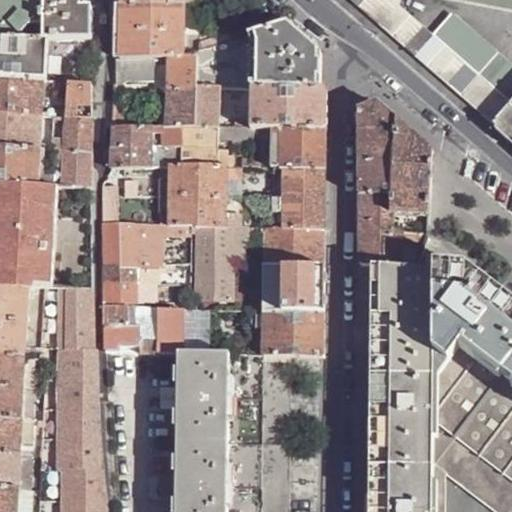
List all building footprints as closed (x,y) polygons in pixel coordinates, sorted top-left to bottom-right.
[(0,0),(0,41),(22,42),(23,32),(27,28),(43,28),(44,0),(0,0)] [(44,0),(43,28),(42,42),(48,42),(56,42),(92,42),(92,9),(82,9),(82,0),(44,0)] [(352,0),(362,9),(498,128),(511,110),(511,104),(436,38),(402,8),(403,0),(352,0)] [(511,0),(462,0),(511,9),(511,0)] [(185,7),(122,6),(121,38),(120,58),(120,59),(148,59),(154,59),(169,59),(184,60),(184,35),(185,7)] [(436,38),(511,104),(511,68),(454,16),(436,38)] [(289,27),(254,38),(257,48),(257,93),(319,94),(319,54),(307,42),(303,38),(289,27)] [(197,56),(200,54),(201,43),(201,35),(184,35),(184,60),(197,60),(197,56)] [(200,54),(223,48),(223,37),(201,43),(200,54)] [(200,54),(197,56),(197,60),(197,92),(220,92),(252,93),(257,93),(257,48),(254,38),(223,48),(200,54)] [(22,42),(0,41),(0,78),(45,80),(48,81),(48,46),(48,42),(42,42),(22,42)] [(120,58),(116,58),(116,77),(116,86),(127,81),(147,81),(148,59),(120,59),(120,58)] [(169,59),(154,59),(154,67),(169,67),(169,59)] [(184,60),(169,59),(169,67),(169,94),(197,95),(197,92),(197,60),(184,60)] [(45,80),(0,78),(0,113),(43,116),(45,80)] [(93,83),(71,82),(70,89),(68,117),(93,118),(94,97),(93,83)] [(197,92),(197,95),(197,130),(219,130),(219,122),(220,92),(197,92)] [(257,93),(252,93),(252,123),(252,131),(272,131),(281,131),(326,131),(327,94),(319,94),(257,93)] [(197,95),(169,94),(169,130),(185,130),(197,130),(197,95)] [(360,111),(360,195),(392,196),(398,122),(377,104),(360,111)] [(511,139),(511,110),(498,128),(511,139)] [(43,116),(0,113),(0,148),(41,151),(43,116)] [(114,129),(126,130),(126,115),(114,115),(114,129)] [(68,117),(67,117),(65,152),(93,154),(93,135),(93,118),(68,117)] [(411,134),(398,122),(392,196),(391,214),(423,216),(430,168),(432,152),(411,134)] [(126,130),(114,129),(114,139),(113,149),(154,149),(154,134),(154,130),(126,130)] [(169,130),(165,130),(165,150),(175,150),(184,150),(185,130),(169,130)] [(197,130),(185,130),(184,150),(184,169),(199,170),(218,170),(219,141),(219,130),(197,130)] [(223,130),(219,130),(219,141),(228,142),(271,142),(272,131),(252,131),(236,131),(223,130)] [(281,131),(272,131),(271,142),(271,171),(274,171),(280,171),(281,131)] [(326,131),(281,131),(280,171),(284,171),(326,171),(326,131)] [(218,170),(228,170),(228,142),(219,141),(218,170)] [(41,151),(0,148),(0,183),(39,186),(41,151)] [(154,149),(113,149),(113,159),(112,169),(153,169),(154,156),(154,149)] [(184,150),(175,150),(175,169),(184,169),(184,150)] [(93,154),(65,152),(64,187),(93,188),(93,165),(93,154)] [(253,161),(244,160),(244,170),(260,170),(260,165),(253,165),(253,161)] [(175,169),(171,169),(171,193),(171,201),(170,226),(191,227),(197,226),(197,229),(199,229),(199,170),(184,169),(175,169)] [(218,170),(199,170),(199,229),(227,229),(228,170),(218,170)] [(280,171),(274,171),(274,230),(283,231),(284,171),(280,171)] [(326,171),(284,171),(283,231),(326,232),(326,171)] [(37,289),(39,253),(56,255),(60,187),(39,186),(0,183),(0,290),(30,292),(37,293),(37,289)] [(137,183),(126,183),(126,196),(137,196),(137,183)] [(118,188),(104,188),(104,225),(120,226),(118,188)] [(392,196),(360,195),(360,265),(376,267),(402,269),(400,240),(399,232),(389,231),(390,219),(391,214),(392,196)] [(137,196),(126,196),(126,209),(137,210),(137,196)] [(422,222),(390,219),(389,231),(399,232),(420,234),(422,222)] [(120,226),(104,225),(105,237),(105,266),(106,298),(106,303),(130,302),(138,302),(136,226),(120,226)] [(157,226),(136,226),(138,302),(158,303),(157,226)] [(197,304),(234,305),(234,265),(234,230),(227,229),(199,229),(197,229),(197,234),(197,304)] [(250,230),(234,230),(234,265),(249,264),(250,230)] [(274,230),(265,230),(265,268),(325,269),(326,243),(326,232),(283,231),(274,230)] [(420,234),(399,232),(400,240),(420,241),(420,234)] [(53,290),(56,255),(39,253),(37,289),(53,290)] [(374,511),(434,511),(436,330),(511,386),(511,323),(445,272),(416,270),(410,269),(402,269),(376,267),(374,511)] [(325,269),(265,268),(264,315),(266,315),(326,315),(325,269)] [(511,310),(473,281),(462,273),(445,272),(511,323),(511,310)] [(0,358),(27,360),(30,299),(30,292),(0,290),(0,358)] [(104,511),(103,477),(100,406),(98,370),(96,335),(95,304),(94,292),(61,290),(59,473),(64,473),(63,511),(104,511)] [(129,309),(106,308),(107,331),(131,331),(130,312),(129,312),(129,309)] [(159,314),(136,312),(137,332),(139,332),(139,333),(160,333),(159,314)] [(183,314),(159,314),(160,333),(161,357),(181,357),(183,357),(183,314)] [(326,315),(266,315),(265,358),(293,358),(318,359),(326,358),(326,315)] [(511,511),(511,386),(436,330),(434,511),(511,511)] [(131,331),(107,331),(107,344),(108,353),(124,354),(124,351),(139,351),(139,333),(139,332),(137,332),(131,331)] [(160,333),(139,333),(139,351),(143,351),(144,357),(161,357),(160,333)] [(183,357),(181,357),(181,359),(181,387),(177,387),(177,414),(180,415),(179,475),(176,474),(175,502),(179,502),(178,511),(229,511),(230,446),(232,358),(183,357)] [(27,360),(0,358),(0,419),(24,421),(27,360)] [(262,511),(265,358),(232,358),(230,446),(229,511),(262,511)] [(291,511),(293,358),(265,358),(262,511),(291,511)] [(24,421),(0,419),(0,455),(22,456),(24,421)] [(22,456),(0,455),(0,489),(20,491),(22,456)] [(18,511),(20,491),(0,489),(0,511),(18,511)]
